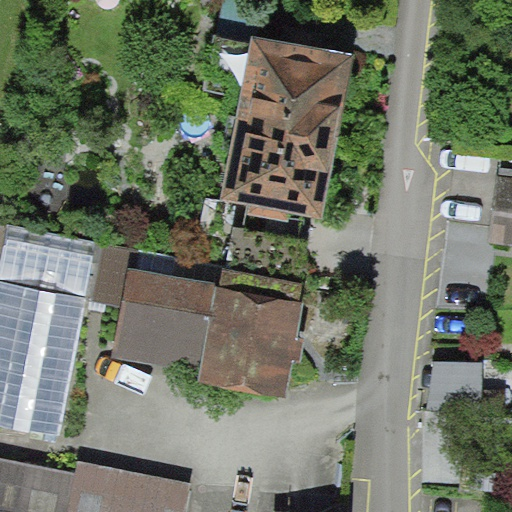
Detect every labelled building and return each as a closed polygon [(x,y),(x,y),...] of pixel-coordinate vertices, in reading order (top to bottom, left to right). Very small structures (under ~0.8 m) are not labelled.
[(358,45),(252,24),(218,195),(329,216),(358,45)] [(511,167),(500,166),(490,242),(511,244),(511,167)] [(108,244),(12,227),(0,287),(0,448),(67,463),(108,244)] [(304,294),(129,261),(108,368),(287,406),(304,294)] [(429,357),(428,408),(485,409),(486,358),(429,357)] [(76,471),(0,455),(0,495),(90,511),(178,511),(186,482),(79,460),(76,471)] [(465,461),(461,487),(502,492),(505,466),(465,461)]
